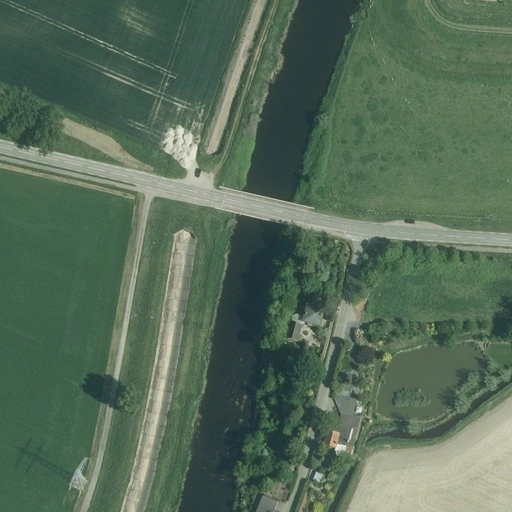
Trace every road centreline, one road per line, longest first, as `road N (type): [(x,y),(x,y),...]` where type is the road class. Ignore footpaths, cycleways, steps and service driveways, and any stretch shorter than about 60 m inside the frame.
road 1 (tertiary): [(364,229),(0,148)]
road 2 (track): [(149,191),(80,511)]
road 3 (unclassified): [(289,511),(364,229)]
road 4 (tertiary): [(364,229),(511,240)]
